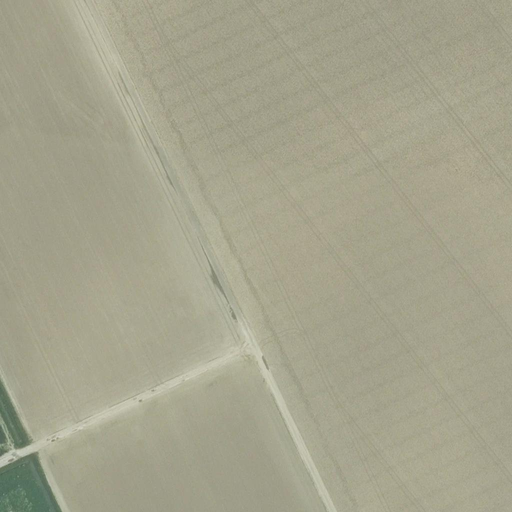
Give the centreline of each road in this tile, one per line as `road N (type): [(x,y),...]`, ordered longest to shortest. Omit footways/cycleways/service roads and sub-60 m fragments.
road 1 (track): [(331,511),(88,0)]
road 2 (track): [(0,464),(252,345)]
